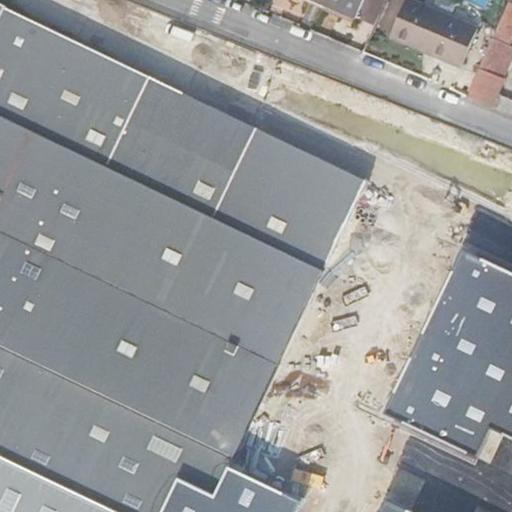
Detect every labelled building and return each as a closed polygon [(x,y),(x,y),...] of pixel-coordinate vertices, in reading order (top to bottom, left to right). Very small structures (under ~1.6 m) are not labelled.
[(345,0),(265,0),(266,1),(346,39),(359,7),(345,0)] [(511,2),(471,103),(496,114),(511,74),(511,2)] [(346,39),(362,46),(375,14),(359,7),(346,39)] [(380,53),(450,84),(466,45),(396,16),(380,53)] [(0,511),(511,511),(511,174),(487,164),(481,181),(491,186),(480,212),(459,202),(383,171),(385,164),(288,123),(272,162),(168,121),(163,135),(84,102),(90,89),(99,64),(68,51),(51,88),(0,66),(0,511)] [(168,121),(90,89),(84,102),(163,135),(168,121)] [(466,156),(390,122),(386,132),(462,165),(466,156)] [(383,171),(459,202),(462,193),(386,159),(385,164),(383,171)]
